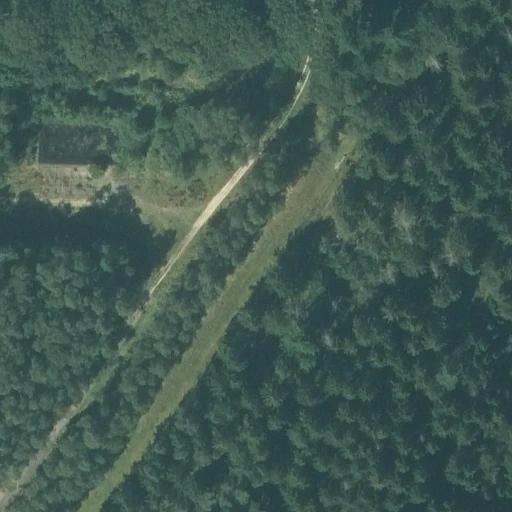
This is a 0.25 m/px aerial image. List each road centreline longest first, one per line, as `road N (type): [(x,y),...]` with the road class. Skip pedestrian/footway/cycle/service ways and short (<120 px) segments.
road 1 (track): [(1,511),(177,253),(268,144),(313,64),(309,0)]
road 2 (track): [(260,511),(308,349),(313,235),(352,174),(403,161),(511,220)]
road 3 (track): [(219,202),(0,199)]
